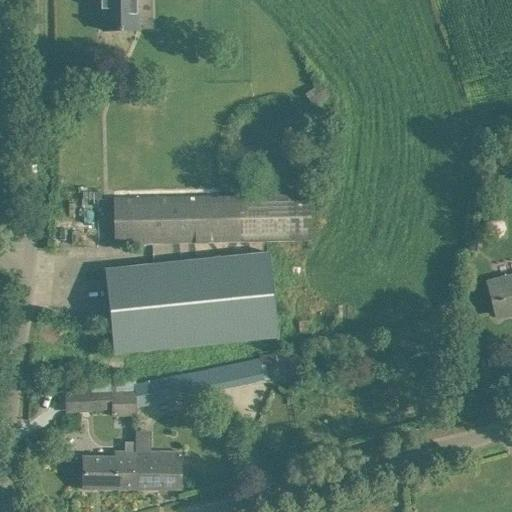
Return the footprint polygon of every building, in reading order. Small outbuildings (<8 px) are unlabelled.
[(136,30),(136,1),(135,0),(103,0),(104,31),(136,30)] [(320,82),(304,94),(312,106),(329,95),(320,82)] [(116,243),(309,240),(308,194),(115,198),(116,243)] [(113,354),(277,337),(268,253),(105,269),(113,354)] [(511,275),(488,281),(497,318),(511,314),(511,275)] [(306,358),(289,361),(292,375),(304,373),(304,372),(308,371),(306,358)] [(138,382),(137,407),(247,384),(242,362),(171,378),(170,373),(138,382)] [(99,384),(88,385),(89,394),(90,394),(90,409),(112,408),(113,415),(137,414),(137,407),(138,382),(136,382),(135,379),(99,384)] [(65,442),(48,449),(54,464),(58,466),(72,460),(65,442)] [(83,489),(136,489),(137,452),(117,452),(117,458),(83,457),(83,489)] [(137,452),(136,489),(181,490),(181,453),(137,452)]
